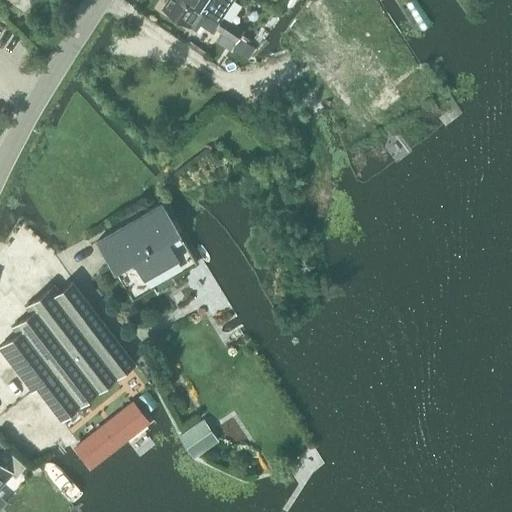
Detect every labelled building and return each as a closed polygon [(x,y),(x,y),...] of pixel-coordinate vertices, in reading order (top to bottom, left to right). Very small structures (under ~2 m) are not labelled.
[(182,0),(168,0),(163,8),(196,30),(200,24),(213,32),(215,29),(219,23),(182,0)] [(182,0),(219,23),(223,16),(234,0),(182,0)] [(219,23),(215,29),(225,36),(227,37),(236,43),(240,37),(244,30),(234,23),(224,17),(223,16),(219,23)] [(331,73),(340,86),(335,89),(352,110),(373,93),(367,85),(389,67),(381,56),(390,48),(372,25),(341,50),(333,40),(327,45),(325,43),(323,44),(326,47),(319,52),(330,67),(329,67),(333,72),(331,73)] [(236,43),(232,49),(248,59),(256,48),(240,37),(236,43)] [(98,241),(110,262),(133,301),(154,289),(157,294),(166,289),(177,283),(174,278),(197,264),(162,203),(98,241)] [(136,363),(73,282),(60,292),(55,285),(26,307),(31,313),(13,327),(17,334),(0,347),(0,349),(33,392),(38,388),(63,420),(100,391),(114,380),(136,363)] [(155,424),(134,399),(70,449),(90,474),(128,444),(139,459),(155,447),(144,432),(155,424)] [(204,419),(179,436),(194,458),(219,440),(204,419)] [(0,447),(0,484),(10,474),(15,480),(26,468),(2,445),(0,447)]
